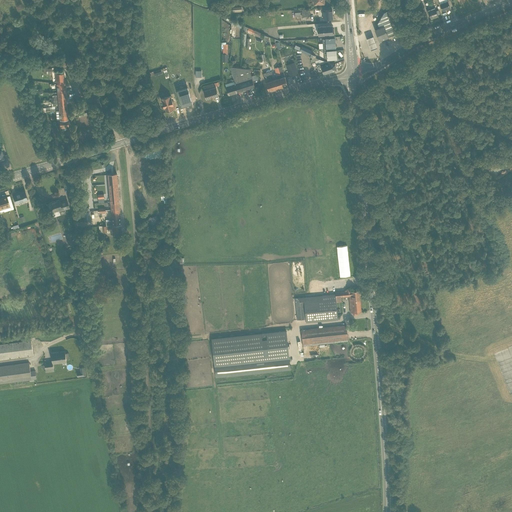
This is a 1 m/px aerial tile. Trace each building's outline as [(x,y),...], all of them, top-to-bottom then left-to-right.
[(438,0),(442,9),(450,7),(447,0),(438,0)] [(431,17),(438,15),(433,3),(427,5),(428,9),(426,10),(428,14),(429,13),(431,17)] [(323,19),(333,18),(332,8),(323,9),(323,19)] [(379,40),(395,34),(393,30),(398,27),(396,22),(395,22),(390,9),(384,12),(377,23),(379,27),(375,29),(379,40)] [(332,28),(332,24),(317,25),(318,35),(325,34),(324,34),(329,33),(329,34),(334,33),(333,28),(332,28)] [(261,35),(262,33),(245,26),(243,30),(247,32),(247,30),(252,32),(252,34),(260,37),(261,35)] [(373,34),(366,37),(370,48),(377,46),(373,34)] [(324,51),(335,50),(334,37),(325,38),(325,42),(323,42),(323,47),(324,47),(324,48),(321,48),(321,51),(324,50),(324,51)] [(309,54),(311,50),(302,45),(301,47),(297,45),(296,48),(309,54)] [(327,58),(336,58),(335,50),(324,51),(323,51),(323,56),(324,56),(324,57),(327,58)] [(290,75),(298,72),(293,57),(284,60),(290,75)] [(323,73),(336,69),(335,63),(329,62),(326,60),(325,61),(319,58),(318,59),(320,63),(322,71),(323,73)] [(283,86),(287,84),(281,64),(278,65),(278,67),(283,86)] [(252,80),(251,75),(249,68),(230,66),(234,80),(225,83),(228,95),(240,91),(239,91),(244,90),(249,88),(253,87),(255,87),(252,80)] [(283,86),(278,67),(274,67),(277,78),(275,78),(278,87),(283,86)] [(273,89),(278,87),(275,78),(273,79),(271,70),(268,71),(273,89)] [(268,90),(273,89),(268,71),(263,73),(268,90)] [(56,82),(65,82),(64,72),(55,73),(56,82)] [(56,82),(58,91),(66,91),(65,82),(56,82)] [(206,99),(218,95),(216,86),(204,90),(206,99)] [(188,87),(177,90),(181,106),(192,103),(188,87)] [(57,99),(67,99),(66,91),(58,91),(58,94),(52,95),(52,97),(54,97),(55,99),(57,99)] [(175,106),(173,100),(172,101),(171,95),(161,98),(164,107),(165,107),(166,111),(175,108),(175,106)] [(59,105),(68,104),(67,99),(57,99),(55,99),(54,97),(52,97),(52,105),(59,105)] [(60,119),(69,119),(68,104),(59,105),(60,119)] [(106,218),(106,224),(121,223),(117,173),(108,174),(112,219),(109,220),(109,218),(106,218)] [(15,204),(28,200),(25,190),(20,192),(20,191),(12,194),(15,204)] [(0,209),(10,206),(6,196),(0,197),(0,209)] [(59,211),(70,208),(67,200),(60,202),(59,199),(48,202),(51,211),(49,212),(51,217),(60,214),(59,211)] [(113,233),(122,232),(121,223),(106,224),(99,225),(99,231),(109,231),(109,228),(112,227),(113,233)] [(74,244),(75,244),(74,233),(68,234),(68,236),(66,237),(67,242),(68,242),(69,244),(74,244)] [(350,312),(361,311),(359,289),(335,291),(336,293),(295,297),(297,318),(305,318),(306,321),(338,318),(336,301),(341,301),(341,296),(349,295),(350,312)] [(348,339),(346,323),(301,328),(303,344),(348,339)] [(216,377),(290,369),(286,329),(211,337),(216,377)] [(0,359),(33,355),(31,340),(36,339),(36,337),(27,339),(28,341),(0,344),(0,359)] [(53,363),(67,361),(66,358),(69,357),(68,352),(65,353),(65,350),(51,352),(52,361),(45,362),(45,365),(42,365),(42,369),(46,369),(46,372),(54,371),(53,363)] [(30,370),(29,362),(0,365),(0,382),(36,378),(35,370),(30,370)]
